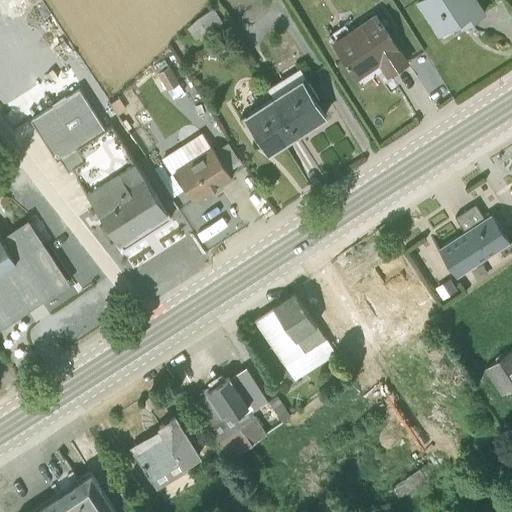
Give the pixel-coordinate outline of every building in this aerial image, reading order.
[(483,12),(474,0),(417,0),(443,38),(483,12)] [(187,28),(195,40),(222,22),(213,8),(187,28)] [(388,74),(406,62),(374,12),(348,28),(345,23),(328,34),(355,76),(379,61),(388,74)] [(159,71),(171,87),(183,78),(170,62),(159,71)] [(272,96),(296,134),(324,116),(313,99),(317,97),(299,69),(267,89),(272,96)] [(72,169),(123,248),(170,217),(111,125),(104,129),(78,88),(29,120),(56,161),(59,159),(67,171),(72,169)] [(243,115),(241,117),(255,138),(258,136),(268,152),(296,134),(272,96),(243,115)] [(201,132),(161,157),(170,172),(175,169),(177,173),(167,179),(177,195),(187,189),(194,200),(230,177),(226,171),(241,162),(228,141),(213,151),(201,132)] [(491,214),(484,218),(475,204),(454,217),(463,231),(439,247),(457,276),(510,242),(491,214)] [(0,326),(69,281),(28,219),(0,238),(0,237),(0,326)] [(456,290),(449,279),(435,288),(442,299),(456,290)] [(294,379),(336,353),(294,293),(253,319),(294,379)] [(444,321),(438,312),(426,320),(432,329),(444,321)] [(511,349),(487,363),(507,400),(511,396),(511,349)] [(213,387),(189,403),(229,458),(252,443),(252,442),(266,433),(252,412),(268,402),(246,366),(224,380),(222,377),(211,384),(213,387)] [(290,416),(276,395),(268,400),(283,421),(290,416)] [(199,457),(174,416),(159,426),(162,431),(133,449),(157,487),(187,469),(185,465),(199,457)] [(118,511),(90,470),(29,511),(118,511)] [(237,511),(248,504),(239,491),(223,503),(230,511),(237,511)]
